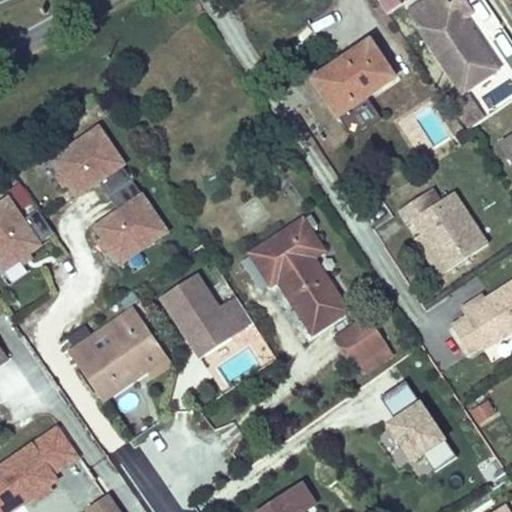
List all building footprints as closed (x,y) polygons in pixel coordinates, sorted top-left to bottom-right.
[(425,0),(408,12),(418,27),(450,5),(446,0),(425,0)] [(457,0),(450,5),(418,27),(462,93),(498,69),(465,19),(472,15),(462,0),(457,0)] [(315,82),(336,113),(363,94),(367,98),(395,79),(370,43),(315,82)] [(363,94),(336,113),(339,118),(367,98),(363,94)] [(485,120),(470,100),(455,111),(469,131),(485,120)] [(101,129),(54,161),(65,178),(70,186),(79,198),(101,183),(111,197),(134,181),(125,167),(126,165),(101,129)] [(511,140),(501,147),(510,160),(511,158),(511,140)] [(70,186),(65,178),(60,181),(65,189),(70,186)] [(170,233),(134,181),(111,197),(121,212),(99,227),(97,228),(106,240),(111,249),(122,266),(170,233)] [(34,203),(20,184),(11,191),(24,210),(34,203)] [(433,190),(402,211),(410,224),(415,221),(424,235),(449,271),(449,272),(489,245),(455,193),(441,202),(433,190)] [(11,199),(0,205),(0,263),(6,272),(23,260),(30,255),(43,247),(42,245),(56,234),(46,220),(40,211),(26,220),(11,199)] [(310,217),(258,251),(278,281),(313,333),(347,311),(313,260),(323,253),(310,233),(318,228),(310,217)] [(424,235),(418,239),(442,276),(449,271),(424,235)] [(111,249),(106,240),(101,244),(106,253),(111,249)] [(278,281),(258,251),(252,255),(272,285),(278,281)] [(26,265),(34,260),(30,255),(23,260),(26,265)] [(110,259),(95,269),(104,283),(119,272),(110,259)] [(253,324),(235,297),(218,307),(197,274),(161,297),(200,358),(253,324)] [(511,282),(488,298),(466,313),(468,315),(454,324),(474,355),(488,346),(490,348),(511,334),(511,282)] [(463,307),(466,313),(488,298),(485,293),(463,307)] [(133,311),(73,353),(105,400),(166,357),(133,311)] [(367,320),(346,334),(364,361),(385,347),(367,320)] [(364,361),(346,334),(340,337),(358,365),(364,361)] [(0,366),(9,360),(0,347),(0,366)] [(481,379),(473,369),(454,383),(462,393),(481,379)] [(398,423),(423,407),(408,385),(384,400),(398,423)] [(499,414),(491,401),(472,413),(480,426),(499,414)] [(448,446),(423,407),(398,423),(387,430),(412,469),(428,459),(448,446)] [(0,511),(11,511),(59,481),(54,474),(80,456),(60,427),(0,467),(0,511)] [(456,459),(448,446),(428,459),(436,471),(456,459)] [(494,455),(476,466),(492,490),(510,479),(494,455)] [(303,486),(262,511),(305,511),(316,505),(303,486)] [(119,511),(109,496),(89,511),(119,511)]
